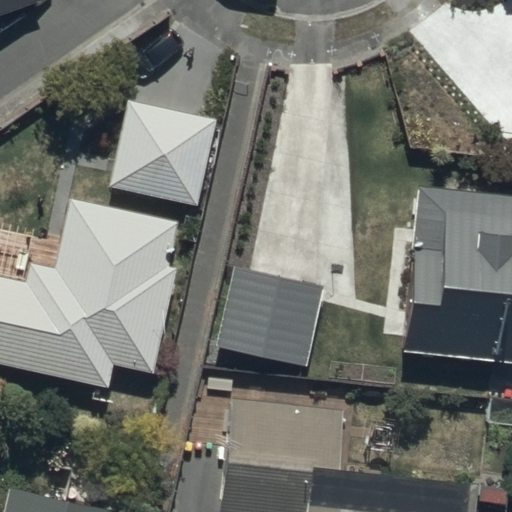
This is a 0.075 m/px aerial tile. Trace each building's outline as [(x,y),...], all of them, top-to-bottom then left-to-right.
[(129,93),(112,180),(200,197),(217,110),(129,93)] [(500,353),(511,354),(511,192),(416,184),(403,345),(500,353)] [(0,267),(0,355),(110,379),(115,356),(155,364),(177,260),(169,258),(179,214),(71,190),(57,258),(31,252),(27,273),(0,267)] [(323,278),(236,258),(217,337),(305,358),(323,278)] [(342,399),(231,390),(220,511),(462,511),(466,467),(337,456),(342,399)] [(119,511),(122,502),(9,478),(1,511),(119,511)]
